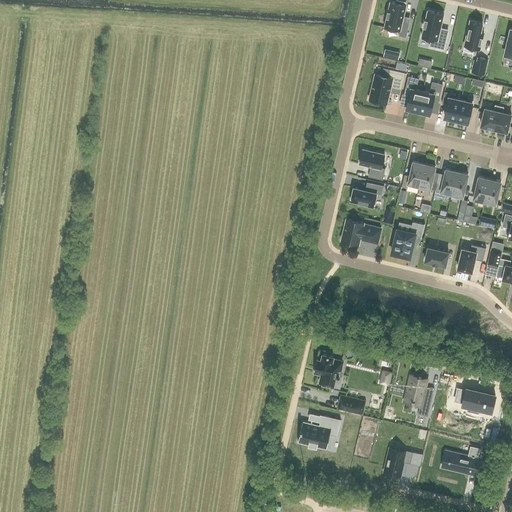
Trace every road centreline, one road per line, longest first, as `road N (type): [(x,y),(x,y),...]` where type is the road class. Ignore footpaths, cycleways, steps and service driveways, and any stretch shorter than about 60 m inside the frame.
road 1 (residential): [(511,325),(473,292),(328,253),(322,240),(347,121)]
road 2 (residential): [(347,121),(511,157)]
road 3 (residential): [(347,121),(368,0)]
